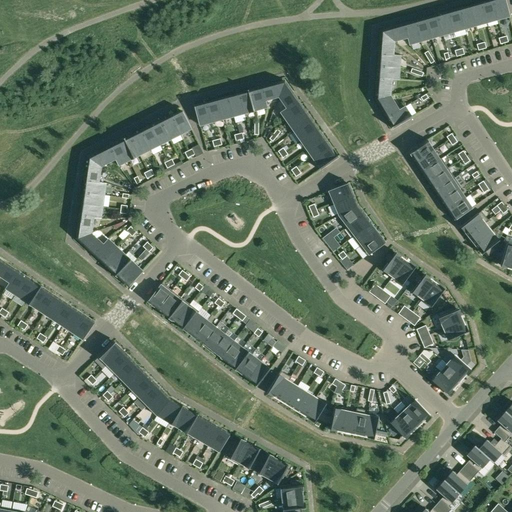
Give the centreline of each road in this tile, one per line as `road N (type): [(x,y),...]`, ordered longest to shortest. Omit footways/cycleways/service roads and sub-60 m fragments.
road 1 (residential): [(183,243),(336,354),(377,369),(390,360)]
road 2 (residential): [(222,511),(133,460),(59,384)]
road 3 (residential): [(390,360),(392,339),(337,298),(302,247),(286,201)]
road 4 (residential): [(286,201),(461,104)]
road 5 (residential): [(286,201),(255,171),(210,175),(158,207),(183,243)]
road 6 (residential): [(59,384),(183,243)]
road 7 (residential): [(0,463),(44,469),(137,511)]
road 8 (residential): [(376,511),(457,422)]
